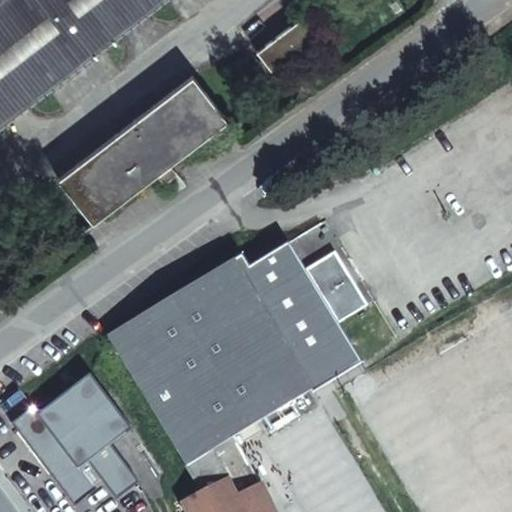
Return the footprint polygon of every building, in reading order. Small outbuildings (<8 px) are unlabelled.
[(0,0),(0,133),(170,0),(0,0)] [(325,46),(306,19),(261,54),(281,81),(325,46)] [(233,122),(195,75),(63,180),(98,226),(163,175),(168,181),(180,172),(175,166),(233,122)] [(289,244),(250,269),(242,274),(313,390),(320,393),(363,365),(289,244)] [(241,256),(109,337),(187,467),(216,450),(220,458),(241,445),(236,437),(313,390),(242,274),(250,269),(241,256)] [(91,375),(40,413),(35,406),(14,423),(76,505),(97,489),(82,466),(118,440),(133,430),(91,375)] [(118,440),(91,461),(103,479),(129,460),(118,440)] [(216,450),(187,467),(202,491),(183,501),(188,511),(276,511),(241,445),(220,458),(216,450)] [(82,466),(95,486),(103,479),(91,461),(82,466)]
